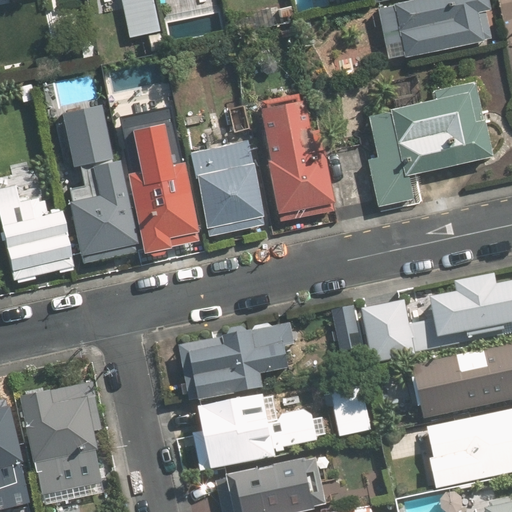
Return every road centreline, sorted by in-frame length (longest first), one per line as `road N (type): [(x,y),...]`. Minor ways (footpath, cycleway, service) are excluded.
road 1 (residential): [(511,225),(115,311)]
road 2 (residential): [(115,311),(159,511)]
